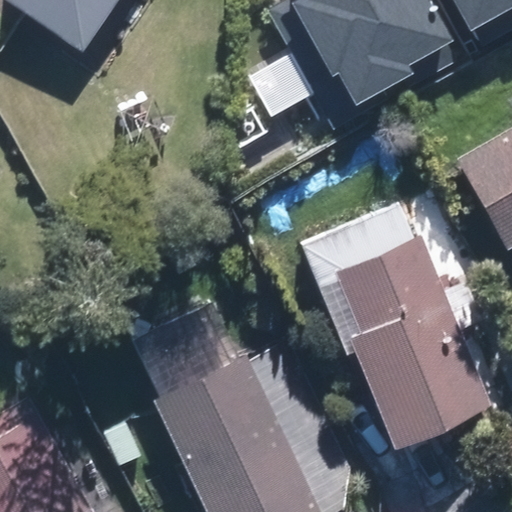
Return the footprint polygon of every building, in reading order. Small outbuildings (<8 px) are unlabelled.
[(0,0),(0,25),(64,69),(110,0),(0,0)] [(288,0),(269,11),(294,55),(252,78),(272,115),(307,96),(320,119),(328,114),(334,126),(465,54),(434,0),(288,0)] [(511,0),(454,0),(481,48),(511,30),(511,0)] [(511,117),(426,163),(478,261),(511,242),(511,117)] [(299,282),(367,458),(479,415),(412,239),(299,282)] [(281,333),(135,404),(187,511),(343,511),(364,502),(281,333)] [(80,511),(17,399),(0,408),(0,511),(80,511)]
